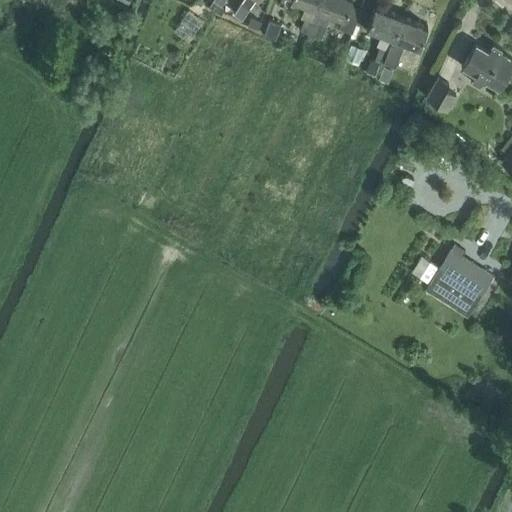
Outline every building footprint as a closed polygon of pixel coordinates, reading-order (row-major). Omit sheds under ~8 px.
[(190,0),(180,16),(194,24),(205,6),(194,0),(190,0)] [(242,0),(234,12),(243,18),(254,0),(242,0)] [(296,0),(306,3),(297,27),(309,32),(320,0),(296,0)] [(321,36),(330,12),(343,17),(340,27),(353,31),(356,22),(362,8),(362,6),(351,2),(351,0),(320,0),(309,32),(321,36)] [(362,8),(356,22),(367,26),(382,32),(377,44),(380,46),(376,57),(384,60),(388,49),(389,49),(394,37),(393,36),(401,15),(375,5),(373,12),(362,8)] [(428,25),(401,15),(393,36),(394,37),(420,47),(428,25)] [(251,16),(248,25),(258,30),(262,21),(251,16)] [(270,20),(264,35),(276,39),(281,24),(270,20)] [(351,43),(345,58),(359,64),(365,49),(351,43)] [(499,87),(511,64),(511,57),(501,51),(503,48),(493,43),(489,50),(477,43),(463,66),(475,73),(471,80),(480,86),(485,79),(499,87)] [(392,63),(397,52),(389,49),(388,49),(384,60),(392,63)] [(371,59),(366,72),(377,76),(382,63),(371,59)] [(384,66),(379,79),(388,82),(393,70),(384,66)] [(427,96),(447,109),(457,93),(447,87),(450,82),(439,75),(427,96)] [(511,147),(501,162),(511,170),(511,147)] [(451,247),(435,274),(426,289),(469,316),(495,275),(451,247)]
